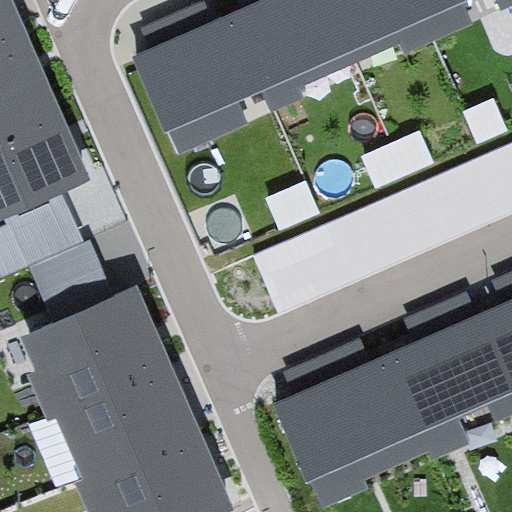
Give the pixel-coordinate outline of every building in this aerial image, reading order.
[(8,0),(0,0),(0,205),(84,168),(8,0)] [(174,114),(437,0),(254,0),(145,48),(174,114)] [(511,125),(498,93),(466,106),(480,138),(511,125)] [(440,158),(424,124),(365,150),(381,185),(440,158)] [(511,211),(511,143),(258,254),(283,311),(511,211)] [(312,175),(269,193),(283,226),(326,209),(312,175)] [(133,284),(30,330),(110,511),(183,511),(226,493),(133,284)] [(314,467),(511,380),(511,301),(285,401),(314,467)]
